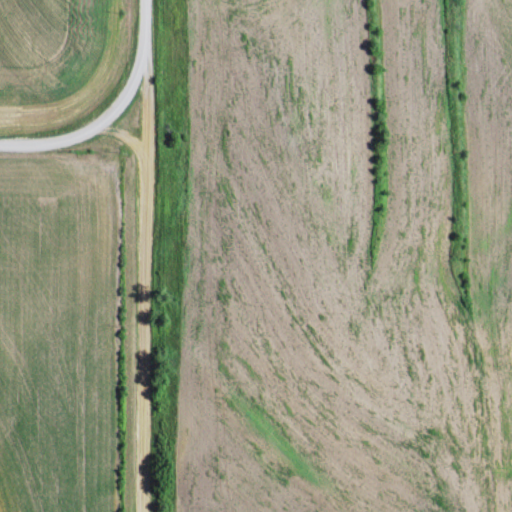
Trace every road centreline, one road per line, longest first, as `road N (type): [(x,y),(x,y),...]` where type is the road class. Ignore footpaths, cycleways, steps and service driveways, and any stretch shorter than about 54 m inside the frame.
road 1 (residential): [(144,511),(143,0)]
road 2 (residential): [(144,51),(123,103),(97,125),(61,140),(0,141)]
